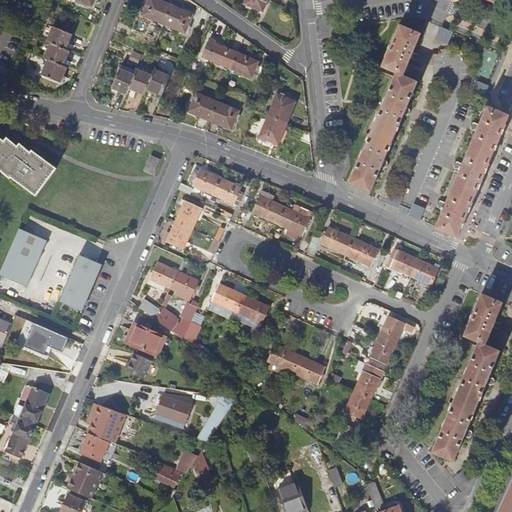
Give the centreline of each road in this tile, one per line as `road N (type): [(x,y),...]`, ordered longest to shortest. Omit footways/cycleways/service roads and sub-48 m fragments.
road 1 (residential): [(24,511),(182,141)]
road 2 (residential): [(465,256),(370,457)]
road 3 (residential): [(324,193),(465,256)]
road 4 (residential): [(182,141),(324,193)]
road 5 (unknown): [(34,109),(34,137),(44,144),(105,174),(139,177)]
road 6 (residential): [(312,62),(324,193)]
road 7 (residential): [(201,0),(285,57),(312,62)]
road 8 (residential): [(114,0),(67,117)]
